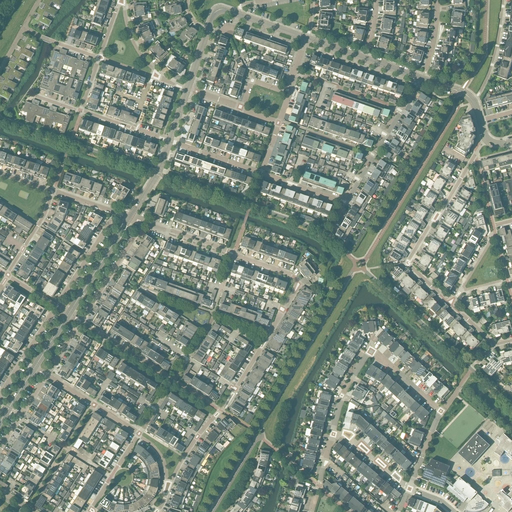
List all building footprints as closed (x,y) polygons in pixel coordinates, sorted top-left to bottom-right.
[(63,1),(60,0),(43,0),(42,3),(46,5),(52,9),(55,3),(60,6),(63,1)] [(109,4),(99,0),(97,5),(96,4),(95,5),(111,11),(112,9),(108,7),(109,4)] [(430,1),(420,1),(420,4),(417,4),(417,9),(422,9),(429,9),(429,6),(430,6),(430,1)] [(329,2),(319,2),(319,7),(320,7),(320,10),(332,10),(332,5),(329,5),(329,2)] [(134,12),(144,11),(149,11),(149,7),(146,7),(146,3),(141,3),(134,4),(134,7),(133,7),(134,12)] [(178,3),(172,4),(172,5),(164,6),(165,12),(171,11),(171,14),(175,13),(175,14),(181,13),(180,8),(180,6),(179,7),(178,3)] [(57,11),(52,9),(46,5),(43,10),(39,8),(36,13),(40,15),(46,19),(49,13),(54,16),(57,11)] [(111,11),(95,5),(95,6),(97,7),(95,12),(105,15),(106,12),(110,14),(111,11)] [(393,7),(383,6),(383,12),(384,12),(384,15),(395,15),(396,10),(393,10),(393,7)] [(357,16),(367,18),(368,12),(367,12),(367,9),(361,8),(361,9),(355,8),(355,13),(358,13),(357,16)] [(452,18),(462,19),(462,16),(465,16),(466,11),(454,10),(453,13),(452,18)] [(144,11),(134,12),(135,18),(136,21),(143,20),(148,19),(147,14),(144,14),(144,11)] [(419,19),(429,20),(430,15),(429,15),(429,12),(422,11),(417,11),(417,16),(419,16),(419,19)] [(105,15),(95,12),(93,16),(92,16),(91,17),(107,22),(108,20),(104,19),(105,16),(105,15)] [(318,20),(328,22),(328,19),(331,19),(332,14),(320,12),(320,15),(319,15),(318,20)] [(40,15),(37,20),(33,18),(30,24),(40,29),(43,24),(48,26),(51,21),(46,19),(40,15)] [(182,19),(181,16),(175,19),(175,20),(170,23),(173,28),(177,26),(178,29),(181,27),(181,28),(187,24),(184,20),(185,20),(184,18),(182,19)] [(367,18),(357,16),(357,19),(354,19),(353,24),(358,25),(365,26),(366,23),(367,23),(367,18)] [(381,24),(391,26),(392,23),(394,23),(395,18),(383,16),(383,19),(382,19),(381,24)] [(107,22),(91,17),(91,18),(93,18),(91,23),(101,27),(102,23),(106,25),(107,22)] [(462,19),(452,18),(451,23),(452,23),(452,26),(464,28),(464,22),(461,22),(462,19)] [(429,20),(419,19),(419,22),(416,22),(416,27),(421,27),(421,28),(428,28),(428,25),(429,25),(429,20)] [(317,31),(329,35),(329,30),(330,30),(330,25),(327,25),(328,22),(318,20),(317,26),(318,26),(318,29),(317,31)] [(144,24),(138,27),(139,30),(138,31),(140,35),(152,30),(155,29),(153,26),(151,22),(144,25),(144,24)] [(391,26),(381,24),(380,30),(381,30),(381,33),(393,35),(393,30),(391,29),(391,26)] [(354,34),(364,37),(365,31),(364,31),(365,28),(358,27),(353,26),(352,31),(355,31),(354,34)] [(190,29),(188,27),(184,32),(184,31),(179,38),(184,42),(188,38),(190,40),(192,37),(193,38),(197,32),(193,29),(191,28),(190,29)] [(244,40),(246,33),(243,32),(244,31),(237,28),(234,36),(241,38),(241,39),(244,40)] [(76,46),(82,30),(81,29),(80,31),(76,29),(74,34),(73,34),(72,36),(73,36),(72,39),(75,40),(74,45),(76,46)] [(417,37),(427,39),(428,34),(427,34),(427,31),(420,29),(420,30),(415,29),(414,33),(417,34),(417,37)] [(448,37),(458,39),(458,38),(458,35),(462,35),(463,31),(451,29),(451,30),(451,32),(448,32),(448,34),(447,34),(447,37),(448,37)] [(82,30),(76,46),(79,46),(80,42),(84,43),(87,33),(82,32),(83,30),(82,30)] [(152,30),(140,35),(142,40),(143,40),(145,43),(151,40),(155,38),(152,30)] [(88,50),(93,33),(92,33),(92,35),(87,33),(84,43),(85,44),(87,45),(85,49),(88,50)] [(93,33),(88,50),(90,50),(92,46),(94,47),(95,47),(96,44),(97,45),(97,42),(99,37),(94,36),(94,34),(93,33)] [(244,40),(251,42),(253,35),(246,33),(244,40)] [(364,37),(354,34),(353,37),(350,37),(349,41),(354,43),(361,45),(362,42),(364,37)] [(377,42),(387,45),(388,42),(391,43),(392,37),(380,34),(380,37),(379,37),(377,42)] [(260,38),(253,35),(251,42),(257,45),(260,38)] [(221,36),(218,43),(219,44),(218,47),(225,49),(226,46),(227,43),(229,43),(230,40),(228,39),(221,36)] [(39,43),(28,37),(25,43),(21,40),(18,46),(22,48),(28,51),(31,46),(36,48),(39,43)] [(427,39),(417,37),(416,40),(413,40),(412,44),(417,45),(417,46),(424,47),(425,44),(426,44),(427,39)] [(444,45),(454,47),(454,46),(454,43),(458,43),(459,39),(458,38),(458,39),(448,37),(447,40),(444,40),(444,42),(443,45),(444,45)] [(264,47),(267,40),(260,38),(257,45),(264,47)] [(274,42),(267,40),(264,47),(271,50),(274,42)] [(153,56),(161,49),(159,47),(161,45),(157,41),(154,44),(153,44),(148,49),(150,51),(150,52),(153,56)] [(271,50),(275,51),(274,53),(277,54),(280,45),(274,42),(271,50)] [(387,45),(377,42),(376,48),(377,48),(376,51),(388,54),(389,49),(386,48),(387,45)] [(287,48),(287,47),(280,45),(277,54),(284,57),(284,56),(287,57),(290,48),(287,48)] [(440,53),(450,54),(451,51),(455,51),(455,46),(454,46),(454,47),(444,45),(444,48),(440,48),(440,50),(440,53)] [(225,49),(218,47),(218,46),(216,53),(223,56),(225,49)] [(412,55),(422,58),(424,52),(423,52),(424,49),(417,47),(417,48),(412,46),(411,51),(413,52),(412,55)] [(30,59),(33,54),(28,51),(22,48),(19,53),(15,51),(13,56),(17,58),(23,62),(23,61),(26,56),(30,59)] [(161,49),(153,56),(157,60),(157,59),(159,61),(165,57),(164,57),(168,53),(165,49),(163,51),(161,49)] [(56,72),(62,55),(59,54),(59,53),(53,51),(50,60),(54,62),(54,65),(52,70),(56,72)] [(220,63),(223,56),(216,53),(213,60),(220,63)] [(451,59),(452,54),(450,54),(440,53),(440,56),(437,56),(437,57),(436,57),(436,61),(437,61),(447,62),(447,58),(451,59)] [(171,71),(179,58),(172,54),(169,60),(168,60),(165,66),(167,67),(167,68),(171,71)] [(62,55),(56,72),(60,73),(62,68),(64,65),(68,67),(71,57),(66,55),(65,56),(62,55)] [(422,58),(412,55),(412,58),(409,57),(407,62),(412,63),(419,65),(420,62),(420,63),(422,58)] [(315,67),(318,58),(312,56),(309,65),(315,67)] [(71,57),(68,67),(72,68),(72,71),(70,76),(74,78),(77,70),(80,60),(80,61),(77,60),(77,59),(71,57)] [(25,69),(28,64),(23,61),(23,62),(17,58),(14,63),(10,61),(7,66),(11,68),(17,72),(20,66),(25,69)] [(183,76),(185,70),(183,69),(185,67),(184,67),(185,64),(186,62),(179,58),(171,71),(176,74),(176,73),(179,75),(179,74),(179,75),(183,76)] [(315,67),(321,69),(324,60),(318,58),(315,67)] [(83,81),(83,80),(89,63),(85,62),(80,60),(77,70),(81,71),(81,74),(79,79),(83,81)] [(218,70),(220,63),(213,60),(211,67),(218,70)] [(327,71),(330,62),(324,60),(321,69),(327,71)] [(447,62),(437,61),(436,64),(433,64),(433,65),(432,69),(433,69),(437,70),(439,70),(440,70),(443,70),(443,66),(447,67),(448,62),(447,62)] [(245,64),(247,68),(248,68),(248,69),(255,72),(257,64),(250,62),(250,63),(249,62),(245,64)] [(332,73),(335,64),(330,62),(327,71),(332,73)] [(105,75),(108,66),(106,66),(106,65),(105,65),(103,64),(102,64),(101,66),(101,68),(100,68),(99,73),(100,73),(102,74),(103,75),(103,74),(105,75),(104,75),(105,75)] [(255,72),(261,74),(262,74),(264,68),(264,67),(257,64),(255,72)] [(341,66),(335,64),(332,73),(338,75),(341,66)] [(245,69),(243,65),(239,67),(239,68),(238,68),(236,75),(243,77),(246,70),(245,70),(245,69)] [(110,77),(114,68),(113,68),(112,68),(112,67),(111,67),(109,66),(108,66),(105,75),(108,76),(109,77),(109,76),(110,77)] [(338,75),(344,77),(347,68),(341,66),(338,75)] [(216,76),(218,70),(211,67),(209,74),(216,76)] [(501,67),(499,72),(508,75),(511,76),(511,74),(511,70),(510,70),(501,67)] [(19,79),(22,74),(17,72),(11,68),(8,73),(4,71),(1,76),(5,79),(11,82),(14,77),(19,79)] [(116,79),(119,70),(118,70),(118,69),(117,69),(114,68),(110,77),(111,77),(114,78),(114,79),(114,78),(116,79)] [(271,70),(264,68),(262,74),(261,74),(261,75),(268,77),(271,70)] [(271,70),(268,77),(275,80),(275,79),(278,80),(280,74),(281,71),(271,68),(271,70)] [(344,77),(349,79),(352,70),(347,68),(344,77)] [(122,81),(125,72),(123,72),(124,71),(123,71),(120,70),(119,70),(116,79),(117,79),(119,80),(120,81),(120,80),(122,81)] [(358,72),(352,70),(349,79),(355,81),(358,72)] [(50,91),(56,73),(52,71),(50,78),(48,80),(44,79),(40,88),(46,90),(50,91)] [(125,72),(122,81),(123,81),(125,82),(126,83),(126,82),(128,83),(127,83),(128,83),(131,74),(129,74),(129,73),(128,73),(126,72),(125,72)] [(364,74),(358,72),(355,81),(361,83),(364,74)] [(508,75),(499,72),(498,78),(507,80),(508,75)] [(56,73),(50,91),(53,92),(52,92),(58,94),(61,85),(57,84),(57,80),(60,74),(56,73)] [(131,74),(128,83),(131,84),(132,85),(132,84),(134,85),(134,83),(137,76),(136,76),(135,76),(135,75),(134,75),(132,74),(131,74)] [(205,84),(208,85),(212,86),(213,83),(216,76),(209,74),(206,81),(205,84)] [(241,84),(243,77),(236,75),(234,74),(231,81),(234,82),(233,82),(234,82),(241,84)] [(364,74),(361,83),(366,84),(369,76),(364,74)] [(141,77),(137,76),(134,83),(135,83),(138,83),(138,84),(139,84),(144,85),(145,82),(145,81),(145,79),(143,78),(141,78),(141,77)] [(375,78),(369,76),(366,84),(372,86),(375,78)] [(61,85),(58,94),(64,96),(67,97),(67,98),(70,88),(74,79),(69,78),(67,84),(66,86),(61,85)] [(372,86),(378,88),(381,80),(375,78),(372,86)] [(14,89),(16,84),(11,82),(5,79),(3,84),(0,82),(0,89),(6,92),(9,87),(14,89)] [(386,82),(381,80),(378,88),(383,90),(386,82)] [(76,101),(82,82),(78,81),(76,87),(74,90),(70,88),(67,98),(72,99),(76,101)] [(301,87),(309,90),(311,84),(303,81),(301,87)] [(234,82),(232,89),(239,91),(242,84),(241,84),(234,82)] [(392,84),(386,82),(383,90),(389,92),(392,84)] [(93,88),(93,89),(102,92),(104,92),(106,88),(95,84),(94,86),(94,87),(93,89),(93,88)] [(398,86),(392,84),(389,92),(395,94),(398,86)] [(398,86),(395,94),(401,96),(404,88),(398,86)] [(301,87),(299,92),(307,95),(309,90),(301,87)] [(8,100),(11,95),(6,92),(0,89),(0,102),(0,103),(3,97),(8,100)] [(239,91),(232,89),(230,96),(237,98),(239,91)] [(162,96),(171,100),(172,99),(172,96),(173,96),(172,95),(173,93),(171,93),(170,92),(168,92),(164,91),(163,92),(163,93),(162,96)] [(299,92),(297,98),(305,101),(307,95),(299,92)] [(336,103),(339,94),(334,92),(331,101),(336,103)] [(90,98),(98,101),(101,102),(103,97),(100,96),(92,93),(91,94),(92,94),(91,96),(90,98)] [(345,96),(339,94),(336,103),(341,105),(345,96)] [(421,94),(417,100),(426,106),(430,100),(429,99),(430,98),(426,96),(426,97),(421,94)] [(171,100),(162,96),(162,97),(161,98),(161,99),(160,102),(160,101),(160,102),(169,105),(170,105),(170,102),(171,102),(171,101),(170,101),(171,100)] [(345,96),(341,105),(347,106),(350,98),(345,96)] [(297,98),(295,104),(303,107),(305,101),(297,98)] [(355,100),(350,98),(347,106),(352,108),(355,100)] [(360,101),(355,100),(352,108),(357,110),(360,101)] [(417,100),(413,106),(422,112),(422,113),(424,114),(425,112),(423,111),(426,106),(417,100)] [(365,103),(360,101),(357,110),(362,112),(365,103)] [(25,121),(29,122),(35,105),(31,104),(32,104),(26,102),(23,111),(27,113),(27,116),(25,121)] [(158,108),(167,111),(168,111),(168,110),(168,108),(169,108),(169,107),(168,107),(169,105),(169,106),(169,105),(160,102),(159,104),(159,105),(158,107),(158,108)] [(97,106),(88,103),(88,104),(88,105),(87,105),(87,106),(87,108),(95,111),(96,109),(96,108),(96,107),(97,107),(97,106)] [(205,106),(199,103),(198,106),(197,106),(195,113),(202,116),(205,116),(207,110),(204,109),(205,109),(204,109),(205,106)] [(367,114),(370,105),(365,103),(362,112),(367,114)] [(295,104),(293,109),(301,112),(303,107),(295,104)] [(35,105),(29,122),(33,124),(34,118),(36,116),(40,117),(44,108),(38,106),(38,107),(35,105)] [(375,107),(370,105),(367,114),(372,115),(375,107)] [(413,106),(409,113),(419,118),(422,113),(422,112),(413,106)] [(380,108),(375,107),(372,115),(377,117),(379,114),(378,114),(380,108)] [(46,128),(52,112),(49,110),(44,108),(40,117),(44,119),(44,122),(42,127),(46,128)] [(156,114),(165,117),(166,116),(166,114),(167,114),(167,113),(166,113),(167,111),(158,108),(157,110),(157,111),(156,113),(156,114)] [(389,112),(380,108),(378,114),(379,114),(387,117),(389,112)] [(299,118),(301,112),(293,109),(291,115),(299,118)] [(219,122),(220,120),(222,112),(215,110),(212,120),(219,122)] [(52,112),(46,128),(50,130),(52,125),(54,122),(58,123),(61,114),(56,112),(55,113),(52,112)] [(227,122),(229,115),(222,112),(220,120),(227,122)] [(200,122),(202,116),(195,113),(193,120),(200,122)] [(409,113),(406,119),(415,124),(419,118),(409,113)] [(60,133),(64,135),(70,117),(66,116),(61,114),(58,123),(62,125),(62,128),(60,133)] [(154,119),(163,123),(164,122),(164,119),(165,119),(164,118),(165,117),(156,114),(155,116),(155,115),(155,116),(154,119)] [(236,117),(229,115),(227,122),(233,124),(236,117)] [(301,119),(299,118),(291,115),(289,121),(297,124),(297,125),(299,126),(301,119)] [(313,128),(317,117),(312,115),(308,126),(313,128)] [(465,157),(474,142),(473,141),(475,137),(476,137),(471,134),(474,133),(473,130),(474,129),(471,117),(468,115),(467,117),(465,115),(458,126),(460,127),(462,127),(464,136),(460,144),(458,143),(454,150),(453,150),(465,157)] [(127,121),(128,121),(129,122),(130,122),(132,123),(135,124),(137,119),(132,117),(131,117),(129,116),(127,121)] [(243,119),(236,117),(233,124),(240,127),(243,119)] [(313,128),(318,130),(322,118),(317,117),(313,128)] [(318,130),(323,131),(327,120),(322,118),(318,130)] [(163,123),(154,119),(154,120),(153,121),(153,122),(152,125),(152,124),(152,125),(157,127),(159,128),(161,129),(162,128),(162,125),(163,124),(162,124),(163,123)] [(240,127),(239,129),(246,132),(247,129),(250,122),(243,119),(240,127)] [(406,119),(402,125),(411,131),(415,124),(406,119)] [(84,131),(88,121),(87,121),(84,120),(85,120),(84,120),(83,120),(82,120),(80,125),(79,129),(81,129),(80,130),(81,130),(84,130),(84,131)] [(197,129),(200,122),(193,120),(190,127),(197,129)] [(88,121),(84,131),(85,131),(86,131),(86,132),(87,132),(90,132),(90,133),(93,123),(90,122),(89,122),(88,122),(88,121)] [(254,131),(256,124),(250,122),(247,129),(254,131)] [(93,123),(90,133),(92,133),(92,134),(93,134),(95,134),(95,135),(96,135),(99,125),(96,124),(95,124),(94,124),(94,123),(93,123)] [(254,131),(261,134),(263,127),(256,124),(254,131)] [(102,137),(105,127),(104,127),(102,126),(101,126),(99,126),(99,125),(96,135),(98,135),(98,136),(99,136),(101,136),(101,137),(102,137)] [(402,125),(398,131),(407,137),(411,131),(402,125)] [(285,132),(293,135),(296,129),(287,126),(285,132)] [(102,137),(104,137),(103,138),(104,138),(107,138),(107,139),(108,139),(111,129),(110,129),(108,128),(107,128),(106,128),(105,128),(105,127),(102,137)] [(195,136),(197,129),(190,127),(188,134),(195,136)] [(270,129),(263,127),(261,134),(268,136),(270,129)] [(111,129),(108,139),(109,139),(109,140),(110,140),(113,140),(113,141),(117,131),(116,131),(113,130),(112,130),(111,130),(111,129)] [(117,131),(113,141),(115,141),(115,142),(116,142),(118,142),(118,143),(119,143),(122,133),(119,132),(118,132),(117,132),(117,131)] [(398,131),(394,137),(404,143),(407,137),(398,131)] [(292,141),(293,135),(285,132),(283,138),(292,141)] [(125,145),(128,135),(127,135),(125,134),(124,134),(122,134),(123,133),(122,133),(119,143),(121,143),(121,144),(122,144),(124,144),(124,145),(125,145)] [(185,143),(191,146),(192,143),(195,136),(188,134),(185,141),(186,141),(185,143)] [(357,143),(362,145),(364,139),(365,136),(360,134),(357,143)] [(128,135),(125,145),(127,145),(127,146),(130,146),(130,147),(131,147),(134,137),(133,137),(131,136),(130,136),(128,136),(128,135)] [(306,148),(310,137),(305,135),(301,146),(306,148)] [(362,145),(370,148),(372,142),(369,141),(368,137),(365,136),(364,139),(362,145)] [(136,149),(140,139),(139,139),(136,138),(135,138),(135,139),(134,138),(134,137),(131,147),(132,147),(132,148),(133,148),(136,148),(136,149)] [(210,147),(213,139),(206,137),(203,144),(210,147)] [(315,139),(310,137),(306,148),(311,150),(315,139)] [(394,137),(391,143),(400,149),(404,143),(394,137)] [(290,146),(292,141),(283,138),(281,143),(290,146)] [(140,139),(136,149),(137,149),(138,149),(138,150),(139,150),(141,150),(141,151),(142,151),(145,141),(142,140),(141,140),(141,141),(140,140),(140,139)] [(220,142),(213,139),(210,147),(217,149),(220,142)] [(317,149),(320,140),(315,139),(311,150),(316,151),(317,149)] [(148,153),(151,143),(150,143),(148,142),(147,142),(147,143),(145,142),(146,142),(145,141),(142,151),(144,151),(144,152),(145,152),(147,152),(147,153),(148,153)] [(217,149),(224,151),(226,144),(220,142),(217,149)] [(151,143),(148,153),(150,153),(150,154),(153,154),(153,155),(154,155),(156,150),(156,148),(157,146),(156,145),(154,144),(153,144),(153,145),(151,144),(151,143)] [(281,143),(279,149),(288,152),(290,146),(281,143)] [(396,155),(400,149),(391,143),(387,150),(396,155)] [(233,147),(226,144),(224,151),(231,154),(233,147)] [(233,147),(231,154),(238,156),(240,149),(233,147)] [(344,149),(339,147),(336,156),(335,158),(340,159),(341,157),(344,149)] [(240,149),(238,156),(245,158),(247,151),(240,149)] [(279,149),(277,155),(286,158),(288,152),(279,149)] [(396,155),(387,150),(383,156),(392,162),(396,155)] [(254,154),(247,151),(245,158),(251,161),(254,154)] [(360,161),(362,155),(353,152),(350,161),(353,162),(354,162),(355,161),(356,161),(356,160),(360,161)] [(10,168),(14,157),(8,154),(8,153),(7,153),(3,164),(6,165),(5,166),(10,168)] [(175,154),(172,162),(174,163),(175,163),(181,165),(184,155),(177,153),(177,155),(175,154)] [(258,163),(261,156),(254,154),(251,161),(258,163)] [(184,155),(181,165),(187,167),(187,166),(188,166),(189,165),(191,157),(184,155)] [(277,155),(275,160),(284,163),(286,158),(277,155)] [(511,168),(510,165),(508,155),(506,156),(503,157),(506,170),(511,168)] [(14,157),(10,168),(14,170),(14,168),(17,169),(21,157),(20,157),(20,159),(14,157)] [(24,173),(28,162),(22,159),(22,158),(21,157),(17,169),(20,170),(19,171),(24,173)] [(189,165),(196,167),(198,160),(191,157),(189,165)] [(497,158),(500,168),(501,171),(506,170),(503,157),(500,158),(497,158)] [(205,162),(198,160),(196,167),(202,169),(205,162)] [(282,169),(284,163),(275,160),(273,166),(282,169)] [(448,160),(444,167),(452,172),(454,169),(455,169),(455,167),(456,165),(457,165),(448,160)] [(376,167),(386,173),(387,174),(394,168),(389,164),(388,166),(380,161),(376,167)] [(31,174),(35,162),(34,162),(34,164),(28,162),(24,173),(28,174),(29,173),(31,174)] [(35,162),(31,174),(34,175),(34,176),(38,178),(42,167),(39,166),(39,165),(39,164),(36,163),(35,162)] [(202,169),(209,172),(212,164),(205,162),(202,169)] [(209,172),(216,174),(219,167),(212,164),(209,172)] [(284,170),(282,169),(273,166),(271,172),(276,174),(275,175),(281,177),(284,170)] [(42,167),(38,178),(42,179),(43,178),(46,179),(49,169),(42,167)] [(216,174),(223,176),(225,169),(219,167),(216,174)] [(382,179),(386,173),(376,167),(372,173),(382,179)] [(444,167),(439,175),(447,180),(449,178),(450,176),(452,172),(444,167)] [(232,172),(225,169),(223,176),(230,179),(232,172)] [(232,172),(230,179),(237,181),(239,174),(232,172)] [(307,183),(310,174),(305,172),(302,181),(307,183)] [(310,174),(307,183),(312,185),(315,176),(316,174),(311,172),(310,174)] [(70,187),(74,175),(66,173),(63,183),(66,184),(65,185),(70,187)] [(378,185),(382,179),(372,173),(369,179),(378,185)] [(237,181),(243,184),(246,176),(239,174),(237,181)] [(74,175),(70,187),(74,188),(74,187),(77,188),(81,176),(80,176),(80,178),(74,175)] [(439,175),(435,182),(443,187),(445,184),(446,184),(446,182),(447,180),(439,175)] [(84,192),(88,180),(82,178),(82,177),(81,176),(77,188),(80,189),(79,190),(84,192)] [(250,186),(253,179),(246,176),(243,184),(250,186)] [(315,176),(312,185),(317,187),(320,178),(315,176)] [(321,176),(320,178),(317,187),(322,188),(326,177),(321,176)] [(327,190),(330,181),(331,179),(326,177),(322,188),(327,190)] [(475,187),(476,187),(473,177),(467,179),(468,181),(465,186),(469,188),(475,187)] [(374,191),(378,185),(369,179),(365,186),(374,191)] [(88,180),(84,192),(88,193),(89,192),(91,193),(95,181),(94,181),(94,183),(88,180)] [(95,181),(91,193),(94,194),(94,195),(98,197),(102,185),(96,183),(96,182),(95,181)] [(330,181),(327,190),(333,192),(334,186),(335,186),(336,183),(330,181)] [(266,195),(270,184),(263,182),(259,192),(266,195)] [(435,182),(430,190),(438,195),(440,192),(441,191),(443,187),(435,182)] [(344,186),(336,183),(335,186),(334,186),(333,192),(341,195),(343,189),(342,189),(344,186)] [(277,187),(270,184),(266,195),(273,197),(277,187)] [(489,193),(499,190),(497,184),(493,185),(488,186),(489,190),(489,193)] [(117,189),(126,195),(129,191),(119,185),(117,189)] [(371,197),(374,191),(365,186),(361,192),(371,197)] [(277,187),(273,197),(280,200),(283,189),(277,187)] [(115,188),(112,192),(114,194),(123,200),(126,195),(117,189),(115,188)] [(280,200),(287,202),(290,191),(283,189),(280,200)] [(460,197),(467,201),(472,194),(463,189),(461,193),(462,194),(460,197)] [(430,190),(426,197),(434,202),(436,199),(437,199),(437,197),(438,195),(430,190)] [(499,190),(489,193),(490,195),(491,199),(501,196),(499,190)] [(297,194),(290,191),(287,202),(293,204),(297,194)] [(361,192),(358,198),(367,204),(371,197),(361,192)] [(123,200),(114,194),(111,198),(120,204),(123,200)] [(293,204),(300,207),(304,196),(297,194),(293,204)] [(156,204),(166,207),(168,202),(165,201),(166,198),(159,195),(158,199),(156,204)] [(300,207),(307,209),(311,199),(304,196),(300,207)] [(502,202),(501,196),(491,199),(492,203),(492,205),(502,202)] [(426,197),(421,205),(429,209),(431,207),(432,206),(432,205),(434,202),(426,197)] [(463,208),(467,201),(460,197),(458,199),(457,199),(455,203),(463,208)] [(363,210),(367,204),(358,198),(354,204),(363,210)] [(311,199),(307,209),(314,211),(318,201),(311,199)] [(57,206),(67,210),(69,204),(68,204),(69,202),(65,201),(64,202),(59,201),(57,206)] [(314,211),(321,214),(324,203),(318,201),(314,211)] [(504,209),(502,202),(492,205),(493,207),(494,211),(504,209)] [(324,203),(321,214),(328,216),(331,206),(324,203)] [(459,215),(463,208),(455,203),(452,207),(453,208),(452,210),(459,215)] [(164,212),(166,207),(156,204),(154,208),(164,212)] [(350,210),(359,216),(363,210),(354,204),(350,210)] [(421,205),(417,212),(425,217),(427,213),(428,214),(428,212),(429,209),(421,205)] [(65,215),(67,210),(57,206),(55,212),(65,215)] [(164,212),(154,208),(153,213),(163,217),(164,212)] [(12,212),(8,209),(2,218),(7,221),(12,212)] [(495,217),(505,215),(504,209),(494,211),(495,215),(495,217)] [(356,222),(359,216),(350,210),(346,216),(356,222)] [(450,213),(449,213),(446,217),(455,222),(459,215),(452,210),(450,213)] [(180,224),(183,214),(177,211),(174,221),(180,224)] [(17,215),(12,212),(7,221),(12,224),(17,215)] [(63,222),(65,215),(55,212),(53,217),(63,222)] [(90,217),(99,223),(102,219),(98,216),(99,214),(100,214),(94,212),(94,214),(92,213),(90,217)] [(412,219),(420,224),(422,222),(423,221),(423,220),(425,217),(417,212),(412,219)] [(180,224),(186,226),(189,216),(190,216),(190,215),(189,214),(189,215),(183,214),(180,224)] [(25,220),(17,215),(12,224),(16,227),(14,231),(17,233),(25,220)] [(186,226),(192,228),(195,218),(190,216),(189,216),(186,226)] [(356,222),(346,216),(343,223),(352,228),(356,222)] [(475,228),(482,232),(484,230),(483,226),(485,226),(486,226),(483,216),(477,217),(478,222),(475,228)] [(59,227),(63,222),(53,217),(50,222),(59,227)] [(99,223),(90,217),(87,222),(96,227),(96,228),(99,223)] [(451,229),(455,222),(446,217),(444,221),(445,221),(443,224),(451,229)] [(192,228),(198,230),(201,220),(202,220),(202,219),(201,218),(201,220),(195,218),(192,228)] [(412,219),(408,227),(416,232),(418,228),(419,229),(419,226),(420,224),(412,219)] [(25,220),(17,233),(20,235),(22,231),(27,234),(33,225),(25,220)] [(198,230),(204,232),(207,222),(202,220),(201,220),(198,230)] [(59,227),(50,222),(47,227),(56,232),(59,227)] [(87,222),(85,226),(93,232),(96,227),(87,222)] [(204,232),(210,234),(213,224),(214,224),(214,223),(213,223),(213,224),(207,222),(204,232)] [(348,235),(352,228),(343,223),(339,229),(348,235)] [(210,234),(216,236),(219,226),(214,224),(213,224),(210,234)] [(447,236),(451,229),(443,224),(442,227),(440,226),(438,231),(447,236)] [(85,226),(82,230),(90,236),(93,232),(85,226)] [(216,236),(222,238),(225,228),(226,228),(226,227),(225,227),(225,228),(219,226),(216,236)] [(408,227),(403,234),(411,239),(413,237),(414,236),(414,235),(416,232),(408,227)] [(228,240),(231,230),(226,228),(225,228),(222,238),(228,240)] [(482,232),(475,228),(471,235),(479,240),(482,235),(481,234),(482,232)] [(348,235),(339,229),(335,235),(344,241),(348,235)] [(507,245),(511,243),(511,237),(510,230),(505,231),(505,229),(499,230),(500,237),(504,236),(507,245)] [(82,230),(79,235),(88,240),(90,236),(82,230)] [(41,236),(50,242),(53,237),(44,231),(41,236)] [(442,243),(447,236),(438,231),(436,235),(437,235),(435,238),(442,243)] [(403,234),(399,242),(407,247),(409,243),(410,243),(410,241),(411,239),(403,234)] [(85,244),(88,240),(79,235),(77,239),(76,239),(85,245),(85,244)] [(143,240),(152,246),(155,241),(146,235),(143,240)] [(479,240),(471,235),(466,242),(468,243),(468,242),(474,246),(475,245),(476,245),(479,240)] [(47,247),(50,242),(41,236),(38,241),(47,247)] [(240,247),(246,249),(250,239),(249,239),(244,237),(240,247)] [(252,251),(256,241),(250,239),(251,238),(250,238),(249,239),(250,239),(246,249),(252,251)] [(438,250),(442,243),(435,238),(433,241),(432,240),(430,244),(438,250)] [(85,245),(85,244),(85,245),(76,239),(77,239),(76,239),(73,243),(83,249),(85,245)] [(149,250),(152,246),(143,240),(140,244),(140,245),(141,244),(149,250)] [(38,241),(35,246),(44,252),(47,247),(38,241)] [(256,241),(252,251),(258,253),(262,243),(261,243),(256,241)] [(169,254),(172,244),(167,242),(164,252),(169,254)] [(262,242),(261,243),(262,243),(258,253),(264,255),(268,245),(262,243),(263,242),(262,242)] [(399,242),(394,249),(402,254),(404,252),(405,251),(405,250),(407,247),(399,242)] [(468,242),(468,243),(463,249),(472,255),(475,249),(474,249),(475,247),(474,246),(468,242)] [(141,244),(140,245),(138,249),(146,254),(149,250),(141,244)] [(177,246),(172,244),(169,254),(174,255),(177,246)] [(427,252),(434,257),(438,250),(430,244),(427,248),(428,249),(427,252)] [(264,255),(270,257),(274,247),(273,247),(268,245),(264,255)] [(35,246),(32,251),(41,256),(44,252),(35,246)] [(178,257),(182,247),(177,246),(174,255),(178,257)] [(273,246),(273,247),(274,247),(270,257),(276,259),(280,249),(274,247),(275,246),(273,246)] [(178,257),(183,259),(186,249),(182,247),(178,257)] [(77,259),(79,254),(70,248),(67,253),(68,253),(76,258),(76,259),(77,259)] [(144,258),(146,254),(138,249),(135,253),(144,258)] [(183,259),(188,260),(191,251),(186,249),(183,259)] [(285,251),(280,249),(276,259),(282,261),(286,251),(285,251)] [(402,254),(394,249),(390,257),(393,259),(394,262),(393,262),(398,262),(398,261),(400,258),(401,258),(401,256),(402,254)] [(472,255),(463,249),(459,256),(467,261),(468,259),(469,260),(472,255)] [(285,250),(285,251),(286,251),(282,261),(288,263),(291,253),(286,252),(287,250),(285,250)] [(32,251),(29,256),(37,261),(41,256),(32,251)] [(188,260),(193,262),(196,253),(191,251),(188,260)] [(421,258),(430,263),(434,257),(427,252),(425,255),(424,254),(421,258)] [(68,253),(65,257),(73,263),(76,259),(76,258),(68,253)] [(141,263),(144,258),(135,253),(132,257),(141,263)] [(193,262),(198,264),(201,254),(196,253),(193,262)] [(291,253),(288,263),(294,266),(298,256),(291,253)] [(11,259),(3,254),(0,259),(0,264),(5,268),(11,259)] [(203,265),(206,256),(201,254),(198,264),(203,265)] [(29,256),(26,260),(34,266),(37,261),(29,256)] [(203,265),(207,267),(211,258),(206,256),(203,265)] [(459,256),(455,263),(464,268),(467,263),(466,262),(467,261),(459,256)] [(71,267),(73,263),(65,257),(62,262),(71,267)] [(138,267),(141,263),(132,257),(130,262),(138,267)] [(207,267),(212,269),(215,259),(211,258),(207,267)] [(430,263),(421,258),(419,262),(420,263),(418,266),(417,265),(416,265),(425,273),(425,272),(430,263)] [(215,259),(212,269),(217,271),(221,261),(215,259)] [(34,266),(26,260),(23,265),(31,271),(34,266)] [(305,260),(297,267),(301,271),(300,272),(302,275),(315,264),(313,263),(308,262),(307,263),(305,260)] [(68,271),(71,267),(62,262),(59,266),(68,271)] [(135,271),(138,267),(130,262),(127,266),(135,271)] [(455,263),(451,270),(458,275),(459,273),(460,274),(464,268),(455,263)] [(236,275),(239,265),(234,264),(231,273),(236,275)] [(315,264),(302,275),(304,277),(305,277),(308,281),(317,274),(314,272),(315,271),(316,266),(315,264)] [(28,276),(31,271),(23,265),(19,270),(28,276)] [(244,267),(239,265),(236,275),(241,277),(244,267)] [(65,276),(68,271),(59,266),(57,270),(65,276)] [(133,276),(135,271),(127,266),(124,270),(133,276)] [(241,277),(240,279),(245,281),(245,278),(249,269),(244,267),(241,277)] [(398,280),(405,273),(403,271),(402,269),(401,270),(399,267),(394,268),(395,268),(395,271),(392,274),(398,280)] [(245,278),(245,281),(249,282),(250,280),(254,271),(249,269),(245,278)] [(28,276),(19,270),(16,275),(25,281),(28,276)] [(65,276),(57,270),(54,274),(62,280),(65,276)] [(115,283),(124,289),(127,284),(125,283),(127,279),(130,280),(133,276),(124,270),(121,275),(122,276),(120,279),(118,278),(115,283)] [(458,275),(451,270),(447,277),(455,282),(458,277),(457,276),(458,275)] [(250,280),(255,282),(258,272),(254,271),(250,280)] [(263,274),(258,272),(255,282),(260,283),(263,274)] [(405,273),(398,280),(405,286),(411,279),(408,276),(409,276),(407,275),(405,273)] [(60,284),(62,280),(54,274),(51,279),(60,284)] [(263,274),(260,283),(259,286),(264,288),(265,285),(268,276),(263,274)] [(149,286),(152,277),(147,276),(144,284),(149,286)] [(265,285),(270,287),(273,277),(268,276),(265,285)] [(157,279),(152,277),(149,286),(154,288),(157,279)] [(278,279),(273,277),(270,287),(274,288),(278,279)] [(455,282),(447,277),(443,284),(442,284),(450,291),(449,290),(451,287),(452,288),(455,282)] [(49,283),(57,288),(60,284),(51,279),(49,283)] [(154,288),(159,290),(162,281),(157,279),(154,288)] [(274,288),(279,290),(283,281),(278,279),(274,288)] [(411,292),(418,285),(416,283),(415,281),(414,282),(411,279),(405,286),(411,292)] [(159,290),(164,292),(168,283),(162,281),(159,290)] [(283,281),(279,290),(284,292),(288,282),(283,281)] [(52,298),(58,289),(57,288),(49,283),(48,283),(42,291),(52,298)] [(124,289),(115,283),(116,284),(113,288),(122,293),(124,289)] [(173,285),(168,283),(164,292),(170,293),(173,285)] [(170,293),(175,295),(178,286),(173,285),(170,293)] [(418,298),(424,291),(421,288),(421,287),(419,287),(418,285),(411,292),(418,298)] [(2,291),(0,293),(0,297),(1,298),(2,296),(7,298),(13,289),(8,286),(6,289),(5,288),(3,291),(2,291)] [(175,295),(180,297),(183,288),(178,286),(175,295)] [(119,297),(122,293),(113,288),(110,292),(119,297)] [(185,299),(188,290),(183,288),(180,297),(185,299)] [(17,292),(13,289),(7,298),(11,301),(17,292)] [(209,307),(211,302),(212,303),(217,291),(213,289),(209,301),(202,299),(200,304),(209,307)] [(309,300),(309,299),(313,292),(307,289),(305,291),(303,290),(301,292),(300,291),(299,294),(309,300)] [(185,299),(190,301),(193,292),(188,290),(185,299)] [(136,302),(141,294),(136,291),(131,299),(136,302)] [(418,298),(424,304),(430,297),(429,295),(428,293),(427,294),(424,291),(418,298)] [(494,293),(496,304),(504,302),(505,302),(502,291),(499,292),(497,292),(497,293),(494,293)] [(11,301),(10,303),(14,305),(16,303),(21,295),(17,292),(11,301)] [(110,292),(108,296),(116,302),(119,297),(110,292)] [(198,294),(193,292),(190,301),(195,302),(198,294)] [(230,307),(223,305),(227,293),(223,292),(219,304),(221,305),(219,310),(228,313),(230,307)] [(496,304),(494,293),(491,294),(490,294),(488,295),(485,296),(488,306),(496,304)] [(146,297),(141,294),(136,302),(141,305),(146,297)] [(198,294),(195,302),(200,304),(202,299),(203,295),(198,294)] [(297,304),(304,308),(308,301),(310,302),(311,300),(309,299),(309,300),(299,294),(297,297),(298,298),(297,300),(299,301),(297,304)] [(21,295),(16,303),(20,306),(26,298),(21,295)] [(113,306),(116,302),(108,296),(105,301),(113,306)] [(479,308),(488,306),(485,296),(482,296),(480,296),(480,297),(477,298),(479,308)] [(150,300),(146,297),(141,305),(145,307),(150,300)] [(424,304),(430,309),(437,303),(434,300),(434,299),(432,298),(430,297),(424,304)] [(479,308),(477,298),(474,299),(473,298),(472,299),(468,300),(466,301),(463,303),(468,307),(471,311),(471,310),(479,308)] [(155,302),(150,300),(145,307),(144,310),(148,312),(150,310),(155,302)] [(111,310),(113,306),(105,301),(102,305),(111,310)] [(159,305),(155,302),(150,310),(154,313),(155,312),(159,305)] [(437,315),(443,309),(441,307),(440,305),(437,303),(430,309),(431,310),(428,313),(431,315),(433,312),(437,315)] [(32,308),(41,314),(44,310),(35,304),(32,308)] [(159,315),(164,307),(160,304),(159,305),(155,312),(159,315)] [(228,313),(233,314),(236,306),(231,304),(230,307),(228,313)] [(300,315),(300,314),(304,308),(297,304),(296,306),(294,304),(292,307),(291,306),(290,309),(300,315)] [(108,315),(111,310),(102,305),(99,309),(108,315)] [(233,314),(238,316),(241,308),(236,306),(233,314)] [(169,310),(164,307),(159,315),(164,318),(169,310)] [(41,314),(32,308),(29,312),(30,313),(38,318),(38,319),(41,314)] [(238,316),(243,318),(246,309),(241,308),(238,316)] [(105,319),(108,315),(99,309),(97,313),(96,313),(105,319)] [(251,311),(246,309),(243,318),(248,320),(251,311)] [(258,323),(267,326),(269,321),(271,322),(275,310),(272,309),(268,321),(261,318),(260,318),(258,323)] [(302,315),(300,314),(300,315),(290,309),(288,312),(289,312),(288,315),(290,316),(288,318),(295,322),(299,316),(301,317),(302,315)] [(443,321),(450,314),(447,312),(447,311),(445,310),(443,309),(437,315),(443,321)] [(164,318),(163,320),(167,323),(169,321),(174,313),(169,310),(164,318)] [(35,322),(38,318),(30,313),(29,312),(28,311),(25,316),(27,317),(35,322)] [(248,320),(253,322),(257,313),(251,311),(248,320)] [(102,323),(105,319),(96,313),(93,317),(102,323)] [(174,313),(169,321),(173,324),(178,316),(174,313)] [(253,322),(258,323),(260,318),(261,318),(262,315),(257,313),(253,322)] [(443,321),(450,327),(456,320),(454,319),(453,317),(450,314),(443,321)] [(27,317),(24,321),(33,327),(35,322),(27,317)] [(102,323),(93,317),(91,322),(100,328),(102,323)] [(291,330),(291,329),(295,322),(288,318),(287,321),(285,319),(283,321),(282,321),(281,324),(291,330)] [(368,321),(370,333),(374,333),(376,334),(374,336),(377,338),(381,334),(378,332),(382,328),(380,327),(377,327),(376,322),(375,319),(371,319),(371,322),(369,323),(369,321),(368,321)] [(450,327),(456,333),(462,326),(459,324),(460,323),(458,322),(456,320),(450,327)] [(24,321),(21,326),(30,331),(33,327),(24,321)] [(184,326),(194,333),(197,328),(187,321),(184,326)] [(370,333),(368,321),(367,322),(367,323),(361,324),(361,329),(358,330),(357,332),(361,334),(359,337),(364,340),(366,337),(364,336),(365,334),(370,333)] [(501,323),(504,333),(507,333),(509,332),(511,331),(511,329),(510,321),(509,321),(501,323)] [(116,334),(121,326),(116,323),(111,331),(116,334)] [(122,323),(121,326),(116,334),(120,337),(125,329),(127,326),(122,323)] [(215,323),(210,331),(215,334),(221,338),(223,335),(217,331),(219,328),(229,334),(231,331),(221,325),(220,326),(215,323)] [(504,333),(501,323),(493,325),(492,325),(494,330),(491,333),(490,333),(494,336),(499,335),(501,335),(501,334),(504,333)] [(292,332),(293,330),(291,329),(291,330),(281,324),(279,327),(280,327),(278,330),(281,331),(279,333),(286,337),(290,331),(292,332)] [(27,335),(30,331),(21,326),(19,330),(27,335)] [(184,326),(181,331),(192,338),(194,333),(184,326)] [(456,333),(462,339),(469,332),(467,331),(466,329),(465,329),(462,326),(456,333)] [(377,338),(382,343),(390,335),(389,334),(389,335),(386,333),(386,332),(387,332),(388,332),(388,331),(388,330),(387,329),(386,328),(385,329),(384,330),(384,331),(382,328),(378,332),(381,334),(377,338)] [(125,340),(130,332),(125,329),(120,337),(125,340)] [(24,340),(27,335),(19,330),(16,334),(24,340)] [(189,342),(192,338),(181,331),(178,335),(189,342)] [(210,331),(207,336),(218,343),(221,338),(215,334),(210,331)] [(134,335),(130,332),(125,340),(129,343),(134,335)] [(350,340),(360,346),(364,340),(359,337),(361,334),(357,332),(352,340),(351,340),(350,340)] [(469,345),(475,338),(472,335),(471,334),(470,334),(469,332),(462,339),(469,345)] [(281,345),(282,344),(286,337),(279,333),(278,335),(276,334),(274,336),(273,336),(272,339),(281,345)] [(16,334),(13,338),(13,339),(22,344),(24,340),(16,334)] [(80,339),(89,345),(91,341),(82,335),(80,339)] [(129,343),(134,346),(139,338),(134,335),(129,343)] [(175,340),(186,347),(189,342),(178,335),(175,340)] [(382,343),(388,348),(395,341),(390,336),(391,335),(390,335),(382,343)] [(134,346),(138,348),(143,341),(145,339),(140,336),(139,338),(134,346)] [(215,347),(218,343),(207,336),(204,340),(215,347)] [(246,345),(242,352),(247,355),(252,347),(247,344),(249,342),(238,336),(236,339),(246,345)] [(10,342),(19,349),(22,344),(13,339),(13,338),(10,342)] [(475,338),(469,345),(475,351),(482,344),(481,344),(480,342),(479,341),(478,341),(475,338)] [(86,349),(89,345),(80,339),(77,344),(86,349)] [(284,345),(282,344),(281,345),(272,339),(270,342),(271,342),(269,344),(272,346),(270,348),(277,352),(281,346),(283,347),(284,345)] [(212,352),(215,347),(204,340),(201,345),(212,352)] [(357,353),(360,346),(350,340),(350,341),(351,342),(348,347),(357,353)] [(143,341),(138,348),(143,351),(146,347),(148,344),(143,341)] [(395,341),(388,348),(393,354),(401,345),(401,344),(400,345),(395,341)] [(19,349),(10,342),(7,347),(17,353),(19,349)] [(77,344),(75,348),(83,354),(86,349),(77,344)] [(209,356),(212,352),(201,345),(198,349),(209,356)] [(399,359),(406,351),(401,346),(402,345),(401,345),(393,354),(399,359)] [(150,349),(146,347),(143,351),(141,354),(146,357),(150,349)] [(353,359),(357,353),(348,347),(344,353),(343,352),(343,353),(353,359)] [(75,348),(72,353),(80,358),(83,354),(75,348)] [(99,359),(105,351),(100,348),(95,356),(99,359)] [(233,352),(244,359),(247,355),(242,352),(236,348),(233,352)] [(146,357),(150,360),(155,352),(150,349),(146,357)] [(206,361),(209,356),(198,349),(196,354),(206,361)] [(99,359),(104,362),(109,354),(105,351),(99,359)] [(404,364),(412,355),(411,355),(406,351),(399,359),(404,364)] [(1,357),(10,362),(10,363),(13,358),(4,352),(1,357)] [(150,360),(155,363),(160,355),(155,352),(150,360)] [(233,352),(230,357),(241,364),(244,359),(233,352)] [(511,362),(508,352),(505,353),(505,352),(503,353),(500,354),(500,357),(499,358),(503,364),(511,362)] [(72,353),(69,357),(78,362),(80,358),(72,353)] [(270,364),(270,363),(274,357),(268,353),(266,355),(264,354),(263,356),(261,355),(260,358),(270,364)] [(349,366),(353,359),(343,353),(342,354),(343,354),(340,360),(349,366)] [(104,362),(108,365),(114,357),(109,354),(104,362)] [(206,361),(196,354),(193,359),(203,366),(206,361)] [(155,363),(159,366),(161,363),(162,361),(164,358),(160,355),(155,363)] [(159,366),(167,371),(170,366),(171,367),(178,357),(175,355),(169,365),(162,361),(161,363),(159,366)] [(404,364),(410,369),(417,361),(412,356),(413,356),(412,355),(404,364)] [(0,361),(7,367),(10,362),(1,357),(0,359),(0,361)] [(75,367),(78,362),(69,357),(66,361),(75,367)] [(114,357),(108,365),(113,368),(119,360),(114,357)] [(230,357),(228,362),(238,368),(241,364),(230,357)] [(503,364),(499,358),(497,359),(495,357),(493,359),(491,360),(491,361),(489,363),(497,371),(503,364)] [(272,364),(270,363),(270,364),(260,358),(258,361),(259,362),(258,364),(260,365),(259,368),(265,372),(269,365),(271,366),(272,364)] [(345,372),(349,366),(340,360),(336,366),(335,365),(335,366),(345,372)] [(66,361),(64,365),(64,366),(72,371),(75,367),(66,361)] [(410,369),(415,374),(423,365),(422,366),(417,361),(410,369)] [(121,373),(127,365),(122,362),(117,370),(121,373)] [(228,362),(225,366),(235,373),(238,368),(228,362)] [(497,371),(489,363),(487,366),(486,365),(485,367),(483,370),(483,369),(483,370),(491,377),(497,371)] [(192,380),(186,376),(192,366),(189,364),(183,374),(184,375),(181,380),(189,385),(192,380)] [(60,370),(69,375),(72,371),(64,366),(64,365),(63,365),(60,370)] [(121,373),(126,376),(131,368),(127,365),(121,373)] [(371,377),(376,368),(371,365),(366,374),(371,377)] [(415,374),(421,379),(428,371),(423,367),(424,366),(423,365),(415,374)] [(233,378),(235,373),(225,366),(222,371),(233,378)] [(341,378),(345,372),(335,366),(334,367),(335,367),(332,373),(341,378)] [(136,371),(131,368),(126,376),(130,379),(136,371)] [(261,379),(261,378),(265,372),(259,368),(257,370),(255,368),(253,371),(252,370),(251,373),(261,379)] [(381,371),(376,368),(371,377),(375,379),(376,380),(381,371)] [(69,375),(60,370),(57,374),(66,380),(69,375)] [(140,374),(136,371),(130,379),(135,382),(140,374)] [(233,378),(222,371),(219,375),(230,382),(233,378)] [(377,380),(381,383),(387,374),(381,371),(376,380),(375,379),(374,382),(376,383),(377,380)] [(428,371),(421,379),(426,384),(434,375),(433,376),(428,371)] [(263,379),(261,378),(261,379),(251,373),(249,376),(250,376),(249,379),(251,380),(249,382),(256,386),(260,380),(262,381),(263,379)] [(337,385),(341,378),(332,373),(329,379),(328,378),(327,379),(337,385)] [(135,382),(139,385),(145,377),(140,374),(135,382)] [(391,379),(387,374),(381,383),(384,385),(384,386),(391,379)] [(434,375),(426,384),(432,389),(439,381),(434,377),(435,376),(434,375)] [(81,389),(86,380),(81,377),(76,386),(81,389)] [(149,380),(145,377),(139,385),(144,388),(146,385),(146,384),(149,380)] [(189,385),(194,388),(199,380),(194,377),(192,380),(189,385)] [(337,385),(327,379),(328,380),(324,386),(333,391),(337,385)] [(383,389),(385,387),(389,390),(395,383),(391,379),(384,386),(384,385),(382,387),(383,389)] [(81,389),(85,392),(88,387),(89,387),(91,384),(86,380),(81,389)] [(158,385),(149,380),(146,384),(146,385),(153,389),(145,400),(148,402),(156,390),(155,389),(158,385)] [(203,383),(199,380),(194,388),(198,391),(203,383)] [(432,389),(437,394),(445,386),(445,385),(444,386),(439,381),(432,389)] [(251,394),(252,393),(256,386),(249,382),(248,385),(246,383),(244,385),(243,385),(242,388),(251,394)] [(208,386),(203,383),(198,391),(203,394),(208,386)] [(400,386),(395,383),(389,390),(392,393),(393,394),(400,386)] [(355,391),(364,396),(368,390),(359,384),(355,391)] [(59,390),(60,389),(55,386),(54,387),(50,385),(48,390),(57,395),(59,391),(59,390)] [(217,396),(210,392),(207,397),(215,401),(218,397),(220,398),(226,387),(223,385),(217,396)] [(203,394),(207,397),(210,392),(212,389),(208,386),(203,394)] [(392,397),(394,395),(397,398),(404,390),(400,386),(393,394),(392,393),(390,395),(392,397)] [(445,386),(437,394),(443,399),(450,392),(445,387),(446,386),(445,386)] [(85,392),(93,397),(97,392),(89,387),(88,387),(85,392)] [(254,394),(252,393),(251,394),(242,388),(240,391),(241,391),(239,394),(242,395),(240,397),(247,401),(251,395),(253,396),(254,394)] [(54,400),(57,395),(48,390),(45,394),(54,400)] [(408,394),(404,390),(397,398),(400,401),(401,401),(408,394)] [(319,398),(330,401),(332,394),(322,391),(320,398),(319,398)] [(351,397),(351,398),(360,403),(364,396),(355,391),(351,397)] [(166,397),(159,409),(162,410),(169,399),(175,403),(176,403),(179,398),(170,393),(167,398),(166,397)] [(45,394),(43,399),(51,404),(54,400),(45,394)] [(412,398),(408,394),(401,401),(400,401),(398,403),(400,404),(402,402),(405,405),(412,398)] [(99,400),(107,406),(110,401),(102,396),(99,400)] [(112,409),(117,400),(112,397),(110,401),(107,406),(112,409)] [(242,409),(243,408),(247,401),(240,397),(239,400),(237,398),(235,400),(234,400),(233,403),(242,409)] [(183,401),(179,398),(176,403),(175,403),(173,406),(178,410),(183,401)] [(328,409),(330,401),(319,398),(318,399),(320,399),(318,406),(328,409)] [(416,402),(412,398),(405,405),(409,408),(410,409),(416,402)] [(43,399),(40,403),(48,408),(51,404),(43,399)] [(122,403),(117,400),(112,409),(116,412),(122,403)] [(188,404),(183,401),(178,410),(183,412),(188,404)] [(74,407),(83,412),(86,407),(77,402),(74,407)] [(409,412),(410,410),(414,413),(421,406),(416,402),(410,409),(409,408),(407,411),(409,412)] [(40,403),(37,407),(46,413),(48,408),(40,403)] [(126,406),(122,403),(116,412),(121,414),(126,406)] [(244,411),(245,409),(243,408),(242,409),(233,403),(231,406),(232,406),(230,408),(233,410),(231,412),(238,416),(242,410),(244,411)] [(192,407),(188,404),(183,412),(187,415),(192,407)] [(80,416),(83,412),(74,407),(72,405),(69,409),(72,411),(80,416)] [(135,416),(129,413),(129,412),(125,417),(134,423),(137,418),(138,419),(145,407),(142,405),(135,416)] [(121,414),(125,417),(129,412),(129,413),(131,409),(126,406),(121,414)] [(326,416),(328,409),(318,406),(316,406),(314,410),(315,411),(315,413),(315,414),(326,416)] [(414,413),(417,416),(418,417),(425,410),(421,406),(414,413)] [(37,407),(35,411),(34,411),(43,417),(46,413),(37,407)] [(192,407),(187,415),(192,418),(194,415),(197,410),(192,407)] [(196,432),(199,428),(204,421),(202,420),(205,415),(197,410),(194,415),(200,419),(193,430),(196,432)] [(417,420),(419,418),(422,421),(420,423),(425,427),(429,417),(427,415),(429,414),(425,410),(418,417),(417,416),(415,418),(417,420)] [(40,421),(43,417),(34,411),(35,411),(34,411),(31,415),(40,421)] [(77,421),(80,416),(72,411),(69,415),(77,421)] [(351,423),(353,414),(347,412),(345,422),(351,423)] [(94,413),(91,417),(99,422),(102,418),(94,413)] [(158,431),(153,428),(151,427),(159,416),(156,414),(148,425),(149,426),(146,431),(155,436),(158,431)] [(324,424),(326,416),(315,414),(316,415),(314,421),(324,424)] [(356,425),(361,416),(353,414),(351,423),(356,425)] [(366,421),(367,421),(369,419),(367,418),(362,414),(361,416),(356,425),(359,428),(366,421)] [(31,415),(28,420),(29,421),(29,422),(37,427),(37,426),(40,421),(31,415)] [(69,415),(66,419),(75,425),(77,421),(69,415)] [(88,421),(97,427),(99,422),(91,417),(88,421)] [(227,431),(230,428),(232,429),(236,425),(230,419),(228,421),(224,418),(221,421),(219,423),(227,431)] [(63,424),(72,429),(75,425),(66,419),(63,424)] [(94,431),(96,428),(97,427),(88,421),(86,426),(94,431)] [(322,432),(323,428),(324,424),(314,421),(312,428),(311,428),(311,429),(322,432)] [(359,428),(363,432),(370,425),(367,421),(366,421),(359,428)] [(222,436),(227,431),(219,423),(216,425),(217,426),(214,429),(222,436)] [(69,433),(72,429),(63,424),(61,428),(64,430),(69,433)] [(370,425),(363,432),(368,436),(374,428),(375,429),(377,427),(375,425),(374,428),(370,425)] [(22,430),(31,436),(34,432),(25,426),(22,430)] [(91,435),(94,431),(86,426),(83,430),(91,435)] [(155,436),(159,439),(165,431),(160,427),(158,431),(155,436)] [(120,429),(117,434),(126,439),(127,437),(127,436),(128,434),(124,432),(125,431),(120,428),(120,429)] [(379,432),(375,429),(374,428),(368,436),(372,440),(379,432)] [(217,442),(218,441),(222,436),(214,429),(211,432),(210,432),(208,434),(217,442)] [(320,439),(322,432),(311,429),(312,430),(310,436),(320,439)] [(412,437),(422,440),(424,433),(415,429),(412,437)] [(28,440),(31,436),(22,430),(19,435),(28,440)] [(64,430),(58,439),(64,443),(70,434),(69,433),(64,430)] [(89,440),(91,435),(83,430),(80,434),(89,440)] [(159,439),(164,442),(169,433),(165,431),(159,439)] [(382,435),(379,432),(372,440),(376,443),(383,436),(384,437),(385,435),(386,435),(384,433),(382,435)] [(164,442),(168,445),(174,436),(169,433),(164,442)] [(80,434),(77,439),(82,442),(86,444),(89,440),(80,434)] [(117,434),(114,438),(123,443),(124,441),(124,442),(126,439),(117,434)] [(213,447),(217,442),(208,434),(206,437),(207,437),(204,441),(213,447)] [(458,454),(472,466),(490,446),(476,434),(458,454)] [(508,511),(511,507),(511,441),(504,434),(498,440),(495,443),(499,446),(494,453),(500,457),(504,451),(509,453),(507,456),(511,460),(511,465),(511,466),(511,467),(511,469),(511,470),(511,471),(511,473),(511,474),(511,475),(511,476),(511,477),(511,486),(509,490),(511,492),(507,495),(502,489),(497,494),(502,501),(499,504),(502,506),(508,511)] [(19,435),(17,439),(25,445),(28,440),(19,435)] [(181,453),(184,448),(185,449),(193,437),(190,435),(183,447),(176,443),(173,448),(181,453)] [(168,445),(173,448),(176,443),(179,439),(174,436),(168,445)] [(307,444),(318,447),(320,439),(310,436),(308,443),(307,443),(307,444)] [(383,436),(376,443),(380,447),(387,440),(384,437),(383,436)] [(422,440),(412,437),(409,444),(419,448),(422,440)] [(114,438),(111,442),(120,447),(123,443),(114,438)] [(17,439),(14,444),(22,449),(25,445),(17,439)] [(74,444),(74,445),(72,448),(77,450),(76,451),(79,453),(82,448),(80,446),(82,442),(77,439),(74,444)] [(390,443),(387,440),(380,447),(384,451),(391,444),(392,445),(394,443),(392,441),(390,443)] [(209,453),(213,447),(204,441),(201,444),(199,446),(209,453)] [(117,452),(120,447),(111,442),(109,446),(117,452)] [(337,453),(343,446),(339,442),(337,444),(335,443),(332,446),(334,448),(333,450),(337,453)] [(14,444),(11,448),(20,453),(22,449),(14,444)] [(138,458),(145,448),(142,446),(142,447),(141,446),(139,446),(138,445),(137,444),(132,455),(133,455),(134,456),(135,456),(137,457),(138,458)] [(306,452),(317,454),(318,447),(307,444),(307,445),(308,445),(306,452)] [(395,448),(392,445),(391,444),(384,451),(389,455),(395,448)] [(55,445),(49,453),(49,454),(54,457),(55,458),(60,449),(55,445)] [(114,456),(117,452),(109,446),(106,451),(114,456)] [(204,459),(208,454),(209,453),(199,446),(197,449),(198,449),(195,453),(204,459)] [(347,449),(343,446),(337,453),(340,456),(341,456),(347,449)] [(11,448),(9,452),(17,458),(20,453),(11,448)] [(142,462),(151,455),(150,454),(149,453),(148,452),(147,451),(148,450),(145,448),(138,458),(139,459),(140,460),(141,461),(142,462)] [(399,451),(395,448),(389,455),(393,459),(400,452),(402,450),(401,449),(399,451)] [(340,459),(342,457),(345,460),(351,452),(347,449),(341,456),(340,456),(338,458),(340,459)] [(257,457),(257,459),(269,462),(270,456),(271,456),(272,454),(270,452),(261,450),(259,453),(261,453),(261,454),(260,454),(260,458),(257,457)] [(400,452),(393,459),(397,463),(404,455),(406,453),(403,450),(402,450),(400,452)] [(51,461),(54,457),(49,454),(49,453),(46,451),(43,456),(51,461)] [(106,451),(103,455),(112,460),(114,456),(106,451)] [(9,452),(6,457),(14,462),(17,458),(9,452)] [(303,459),(315,462),(317,454),(306,452),(305,458),(303,458),(303,459)] [(345,460),(348,462),(349,463),(355,456),(351,452),(345,460)] [(201,465),(204,459),(195,453),(193,457),(192,457),(191,459),(201,465)] [(66,457),(62,462),(67,466),(70,461),(73,463),(76,458),(73,456),(73,457),(68,454),(66,457)] [(109,465),(112,460),(103,455),(100,459),(109,465)] [(146,467),(156,462),(155,459),(154,460),(154,459),(153,457),(152,456),(151,455),(142,462),(143,463),(144,465),(145,466),(146,467)] [(407,458),(404,455),(397,463),(401,467),(408,459),(409,460),(411,458),(409,456),(407,458)] [(43,456),(40,460),(49,466),(51,461),(43,456)] [(348,462),(346,464),(348,466),(350,464),(353,466),(359,459),(355,456),(349,463),(348,462)] [(12,466),(14,462),(6,457),(3,461),(12,466)] [(109,465),(100,459),(98,464),(106,469),(109,465)] [(197,471),(200,466),(201,465),(191,459),(189,462),(190,462),(187,466),(197,471)] [(257,459),(256,461),(259,462),(258,465),(267,468),(269,462),(257,459)] [(315,462),(303,459),(303,460),(304,460),(302,467),(302,468),(309,473),(312,469),(313,470),(315,462)] [(362,462),(359,459),(353,466),(356,469),(362,462)] [(408,459),(401,467),(406,471),(412,463),(409,460),(408,459)] [(447,489),(450,492),(461,501),(463,498),(465,501),(470,495),(473,497),(477,493),(477,494),(478,493),(460,478),(454,486),(447,480),(448,477),(446,476),(450,466),(432,459),(429,466),(427,465),(421,479),(428,481),(429,480),(431,481),(430,482),(444,488),(446,482),(450,485),(447,489)] [(49,466),(40,460),(37,465),(46,470),(49,466)] [(3,461),(0,465),(9,471),(12,466),(3,461)] [(62,462),(59,467),(68,472),(71,468),(67,466),(62,462)] [(156,462),(146,467),(146,469),(147,470),(147,472),(147,473),(159,471),(158,470),(158,468),(158,467),(157,466),(158,466),(156,462)] [(366,466),(362,462),(356,469),(354,471),(356,472),(357,470),(360,473),(366,466)] [(0,465),(0,471),(2,472),(2,473),(6,475),(8,476),(11,472),(9,471),(0,465)] [(46,470),(37,465),(35,469),(43,474),(46,470)] [(254,468),(254,470),(265,474),(267,468),(258,465),(257,469),(254,468)] [(194,478),(194,477),(197,471),(187,466),(185,470),(183,472),(194,478)] [(360,473),(363,475),(364,476),(370,469),(366,466),(360,473)] [(65,476),(68,472),(59,467),(57,471),(65,476)] [(41,479),(43,474),(35,469),(32,473),(41,479)] [(365,477),(368,479),(374,472),(370,469),(364,476),(363,475),(362,478),(363,479),(365,477)] [(91,475),(99,480),(102,476),(94,470),(91,475)] [(254,470),(253,472),(255,472),(254,476),(263,480),(265,474),(254,470)] [(0,485),(6,489),(8,486),(0,480),(0,475),(2,473),(2,472),(0,471),(0,485)] [(62,481),(65,476),(57,471),(54,475),(62,481)] [(148,479),(160,480),(160,477),(159,477),(159,475),(159,474),(159,473),(159,471),(147,473),(148,475),(148,476),(148,478),(148,479)] [(190,484),(193,478),(194,478),(183,472),(182,475),(180,479),(190,484)] [(378,475),(374,472),(368,479),(371,482),(372,483),(378,475)] [(38,483),(41,479),(32,473),(29,478),(38,483)] [(60,485),(62,481),(54,475),(51,480),(60,485)] [(96,484),(99,480),(91,475),(88,479),(96,484)] [(371,482),(369,484),(371,486),(374,489),(376,486),(382,479),(378,475),(372,483),(371,482)] [(250,478),(249,480),(261,485),(263,480),(254,476),(252,479),(250,479),(250,478)] [(35,487),(38,483),(29,478),(27,482),(35,487)] [(94,489),(96,484),(88,479),(85,483),(94,489)] [(160,480),(148,479),(148,481),(147,482),(147,484),(147,485),(157,489),(158,488),(158,486),(158,485),(159,483),(159,484),(160,480)] [(187,491),(188,490),(190,484),(180,479),(179,484),(178,483),(177,486),(187,491)] [(295,491),(305,494),(306,490),(309,491),(310,488),(304,486),(305,483),(302,481),(297,479),(296,483),(298,484),(295,491)] [(376,486),(379,488),(380,489),(386,482),(382,479),(376,486)] [(51,480),(49,484),(57,489),(60,485),(51,480)] [(249,480),(249,482),(251,483),(249,486),(258,491),(261,485),(249,480)] [(338,484),(340,482),(338,481),(336,483),(332,485),(327,481),(324,485),(331,491),(337,484),(338,484)] [(32,491),(35,487),(27,482),(24,486),(28,489),(32,492),(32,491)] [(379,492),(381,490),(384,493),(390,485),(386,482),(380,489),(379,488),(377,491),(379,492)] [(91,493),(94,489),(85,483),(83,488),(91,493)] [(49,484),(46,488),(54,494),(57,495),(60,491),(57,489),(49,484)] [(331,491),(335,494),(341,487),(338,484),(337,484),(331,491)] [(144,491),(154,497),(156,494),(155,494),(156,493),(156,492),(157,490),(157,489),(147,485),(146,487),(145,488),(145,490),(144,491)] [(388,496),(390,493),(394,489),(390,485),(384,493),(387,495),(388,496)] [(185,497),(187,491),(177,486),(176,489),(174,493),(185,497)] [(245,488),(244,490),(255,496),(258,491),(249,486),(247,490),(245,488)] [(346,487),(344,490),(341,487),(335,494),(339,497),(345,490),(346,491),(348,489),(346,487)] [(46,488),(43,493),(51,498),(54,494),(46,488)] [(88,497),(91,493),(83,488),(80,492),(88,497)] [(33,492),(32,491),(32,492),(28,489),(24,496),(13,489),(11,492),(22,499),(23,498),(27,501),(33,492)] [(401,495),(394,489),(390,493),(397,499),(401,495)] [(252,502),(255,496),(244,490),(243,492),(245,493),(243,496),(252,502)] [(349,494),(346,491),(345,490),(339,497),(343,501),(349,494)] [(154,497),(144,491),(143,492),(142,493),(141,495),(140,496),(148,504),(149,503),(150,502),(151,501),(152,500),(154,497)] [(295,491),(293,498),(305,502),(306,499),(304,498),(305,494),(295,491)] [(80,492),(77,496),(86,501),(88,497),(80,492)] [(43,493),(40,497),(45,500),(49,502),(51,498),(43,493)] [(182,504),(185,497),(174,493),(173,498),(172,498),(171,500),(182,504)] [(470,495),(465,501),(466,502),(467,503),(468,504),(468,505),(467,505),(465,510),(466,510),(468,511),(469,511),(471,511),(475,511),(476,511),(478,511),(479,511),(481,511),(483,510),(484,509),(485,508),(487,507),(488,506),(489,504),(484,501),(482,498),(477,494),(477,493),(473,497),(470,495)] [(353,498),(355,495),(354,494),(352,496),(349,494),(343,501),(347,504),(353,497),(353,498)] [(83,506),(86,501),(77,496),(74,500),(83,506)] [(106,510),(111,500),(110,499),(109,498),(108,497),(107,496),(99,504),(100,505),(101,506),(102,507),(103,508),(103,509),(106,510)] [(135,499),(141,510),(144,508),(143,507),(145,507),(146,506),(147,505),(148,504),(140,496),(139,497),(138,498),(136,499),(135,499)] [(248,507),(252,502),(243,496),(241,499),(239,498),(238,499),(248,507)] [(39,500),(35,506),(39,509),(39,510),(42,511),(51,511),(47,509),(46,510),(41,507),(45,500),(40,497),(38,500),(39,500)] [(356,500),(353,498),(353,497),(347,504),(350,507),(356,500)] [(412,508),(416,499),(411,497),(410,501),(408,500),(409,500),(408,500),(407,504),(408,504),(407,507),(412,508)] [(293,498),(291,505),(301,508),(302,504),(304,505),(305,505),(305,502),(293,498)] [(141,510),(135,499),(134,500),(132,501),(131,501),(129,502),(132,511),(134,511),(135,511),(136,511),(138,511),(141,510)] [(238,499),(237,501),(239,502),(236,505),(244,511),(248,507),(238,499)] [(412,508),(417,510),(421,501),(416,499),(412,508)] [(74,500),(72,505),(80,510),(83,506),(74,500)] [(111,500),(106,510),(109,511),(110,511),(111,511),(114,511),(117,502),(116,501),(114,501),(113,500),(111,500)] [(169,508),(180,511),(181,511),(180,511),(188,511),(181,509),(182,505),(182,504),(171,500),(170,503),(171,503),(169,508)] [(361,504),(363,502),(361,501),(359,503),(356,500),(350,507),(354,511),(360,503),(361,504)] [(417,510),(421,511),(422,511),(426,503),(421,501),(417,510)] [(123,511),(123,502),(122,502),(120,502),(119,502),(117,502),(114,511),(123,511)] [(123,502),(123,511),(132,511),(129,502),(128,502),(126,502),(125,502),(123,502)] [(359,511),(364,507),(361,504),(360,503),(354,511),(355,511),(359,511)] [(422,511),(427,511),(430,505),(426,503),(422,511)]
